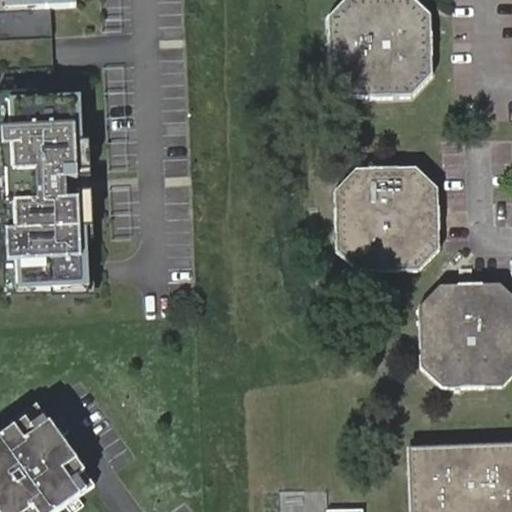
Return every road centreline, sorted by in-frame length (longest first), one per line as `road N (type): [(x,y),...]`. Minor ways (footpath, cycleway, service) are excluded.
road 1 (residential): [(222,511),(216,335)]
road 2 (unknown): [(145,53),(0,58)]
